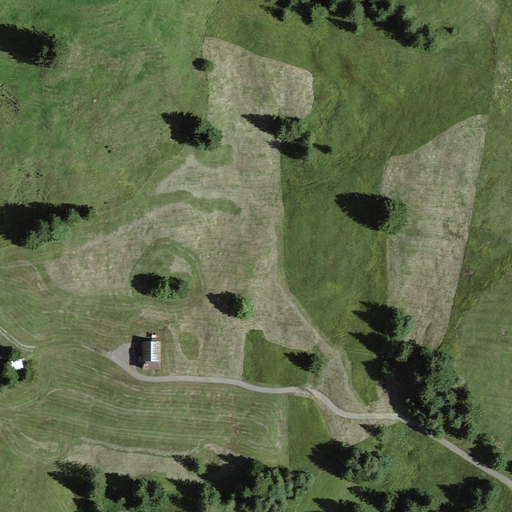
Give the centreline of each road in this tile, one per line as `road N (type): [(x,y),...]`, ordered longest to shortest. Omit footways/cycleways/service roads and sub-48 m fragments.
road 1 (track): [(511,482),(400,415),(350,413),(314,389),(147,377),(126,363)]
road 2 (track): [(126,363),(81,344),(29,346),(0,326)]
